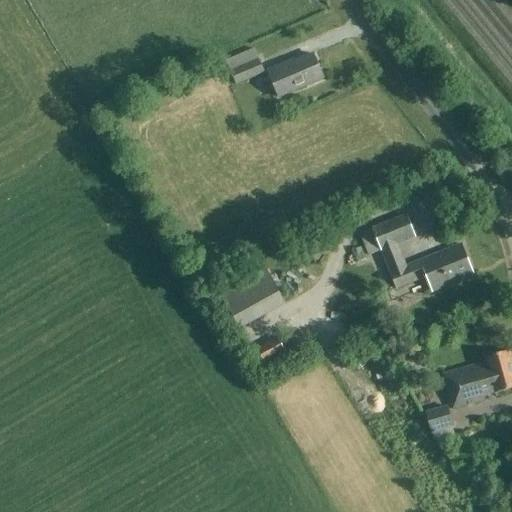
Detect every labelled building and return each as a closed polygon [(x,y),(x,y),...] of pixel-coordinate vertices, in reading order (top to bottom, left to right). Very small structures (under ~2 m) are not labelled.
[(226,62),(236,87),(264,75),(254,50),(226,62)] [(290,63),(268,73),(279,99),(323,80),(312,56),(291,65),(290,63)] [(368,257),(381,253),(397,290),(426,279),(432,294),(474,277),(461,246),(406,269),(397,247),(415,239),(406,217),(372,231),(372,229),(359,235),(368,257)] [(285,306),(267,272),(223,297),(240,330),(285,306)] [(265,365),(285,353),(277,339),(256,350),(265,365)] [(511,361),(510,353),(485,360),(486,364),(442,376),(452,411),(484,402),(483,398),(495,395),(495,396),(511,391),(511,361)] [(453,429),(447,408),(426,414),(431,436),(453,429)]
